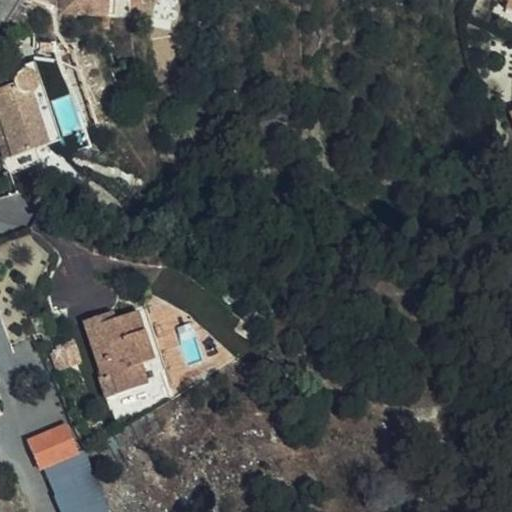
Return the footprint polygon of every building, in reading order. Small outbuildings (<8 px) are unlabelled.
[(65,0),(66,11),(120,9),(119,0),(65,0)] [(32,151),(46,147),(30,93),(33,90),(35,85),(35,80),(33,76),(28,72),(21,72),(16,75),(14,78),(12,85),(2,88),(0,88),(0,141),(5,140),(9,157),(1,159),(6,173),(36,165),(32,151)] [(288,118),(280,95),(265,100),(273,123),(288,118)] [(5,140),(0,141),(0,154),(1,159),(9,157),(5,140)] [(108,317),(105,309),(86,316),(104,372),(101,373),(108,394),(112,393),(118,412),(158,398),(145,360),(165,352),(149,302),(117,313),(108,317)] [(114,305),(105,309),(108,317),(117,313),(114,305)] [(263,321),(244,310),(238,322),(257,333),(263,321)] [(53,328),(48,312),(32,317),(38,333),(53,328)] [(70,359),(64,341),(56,343),(57,348),(54,349),(59,363),(70,359)] [(68,386),(60,376),(54,380),(62,391),(68,386)] [(27,441),(39,467),(43,465),(76,450),(63,423),(27,441)] [(62,511),(106,511),(80,448),(76,450),(43,465),(62,511)] [(0,510),(18,504),(12,487),(0,491),(0,510)]
